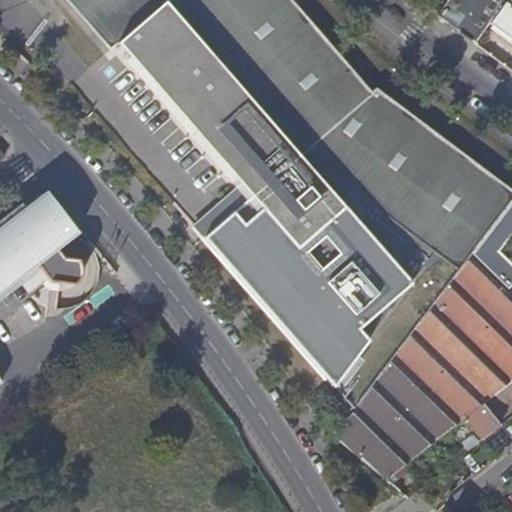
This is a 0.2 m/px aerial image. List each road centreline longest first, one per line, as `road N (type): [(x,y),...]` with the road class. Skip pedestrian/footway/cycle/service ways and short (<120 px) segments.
road 1 (residential): [(320,511),(192,312),(50,144)]
road 2 (residential): [(511,112),(377,0)]
